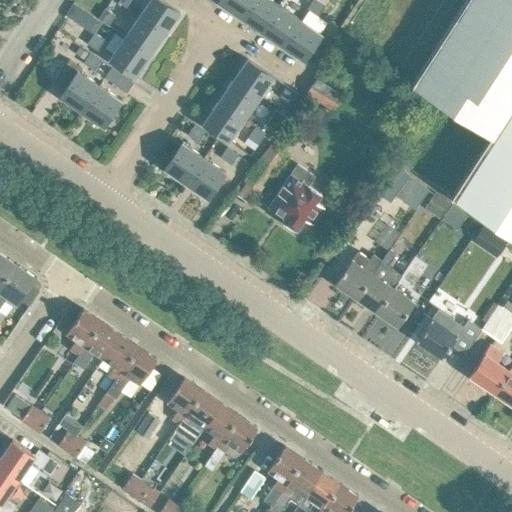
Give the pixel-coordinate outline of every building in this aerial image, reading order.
[(149,0),(139,16),(165,34),(180,12),(162,0),(149,0)] [(240,16),(250,0),(219,0),(219,2),(240,16)] [(261,30),(279,3),(274,0),(250,0),(240,16),(261,30)] [(325,5),(317,0),(312,0),(307,8),(318,15),(325,5)] [(511,0),(466,0),(413,83),(490,133),(452,193),(511,231),(511,0)] [(80,17),(84,11),(73,3),(65,14),(71,19),(80,17)] [(282,45),(301,18),(279,3),(261,30),(282,45)] [(98,17),(108,24),(116,14),(106,6),(98,17)] [(150,55),(165,34),(139,16),(124,37),(150,55)] [(301,18),(282,45),(304,59),(322,32),(301,18)] [(86,41),(96,49),(104,38),(94,31),(86,41)] [(136,76),(150,55),(124,37),(110,58),(136,76)] [(101,58),(90,50),(83,60),(94,68),(101,58)] [(77,106),(95,80),(80,70),(82,67),(70,58),(56,79),(67,87),(61,95),(77,106)] [(233,80),(259,98),(273,76),(248,58),(233,80)] [(133,82),(111,67),(105,76),(127,91),(133,82)] [(95,80),(77,106),(104,125),(122,99),(95,80)] [(244,119),(259,98),(233,80),(218,101),(244,119)] [(297,93),(287,86),(280,97),(290,103),(297,93)] [(229,141),(244,119),(218,101),(203,123),(229,141)] [(278,127),(285,118),(286,116),(275,109),(267,120),(278,127)] [(275,132),(287,141),(297,127),(285,118),(278,127),(275,132)] [(187,134),(198,141),(204,131),(193,124),(187,134)] [(247,137),(257,144),(265,134),(255,126),(247,137)] [(186,182),(204,156),(183,141),(165,167),(186,182)] [(287,155),(281,150),(271,143),(244,179),(260,191),(287,155)] [(227,146),(220,156),(231,164),(238,154),(227,146)] [(204,156),(186,182),(207,196),(225,170),(204,156)] [(298,163),(281,187),(270,203),(286,214),(283,217),(286,219),(284,222),(294,230),(296,227),(299,229),(306,218),(313,223),(324,206),(316,201),(321,193),(307,183),(313,173),(298,163)] [(400,168),(380,195),(390,202),(396,194),(414,208),(428,189),(400,168)] [(435,193),(434,195),(425,208),(440,217),(449,203),(435,193)] [(451,204),(442,218),(457,228),(466,214),(451,204)] [(383,230),(390,242),(406,233),(399,221),(383,230)] [(483,224),(473,239),(497,256),(507,241),(483,224)] [(357,296),(382,261),(372,255),(370,258),(358,250),(336,282),(357,296)] [(0,287),(17,263),(0,251),(0,287)] [(377,310),(415,256),(414,255),(401,275),(387,266),(394,255),(388,251),(382,261),(357,296),(377,310)] [(415,256),(377,310),(398,325),(420,294),(410,287),(426,263),(415,256)] [(0,307),(8,296),(19,304),(37,277),(17,263),(0,287),(0,307)] [(497,304),(493,311),(481,328),(501,341),(511,324),(511,302),(506,299),(501,307),(497,304)] [(77,363),(104,323),(83,308),(66,333),(78,340),(72,349),(78,354),(73,361),(77,363)] [(437,308),(429,321),(417,337),(443,355),(449,346),(462,355),(481,328),(467,318),(462,325),(437,308)] [(108,361),(125,337),(104,323),(77,363),(82,367),(94,351),(108,361)] [(106,409),(145,351),(125,337),(108,361),(113,364),(107,373),(115,379),(98,404),(106,409)] [(494,390),(509,369),(497,360),(502,352),(490,344),(469,373),(494,390)] [(145,351),(106,409),(107,410),(129,376),(150,390),(161,373),(151,367),(157,359),(145,351)] [(511,364),(509,369),(494,390),(511,402),(511,364)] [(175,429),(202,389),(183,376),(166,402),(167,402),(161,411),(178,422),(171,432),(173,433),(175,429)] [(175,429),(193,442),(204,426),(221,402),(202,389),(175,429)] [(15,393),(5,407),(23,419),(32,405),(15,393)] [(205,464),(239,414),(221,402),(204,426),(215,434),(209,443),(215,447),(204,464),(205,464)] [(34,427),(43,413),(32,405),(23,419),(34,427)] [(137,430),(148,438),(161,419),(149,411),(137,430)] [(43,413),(34,427),(40,432),(50,417),(43,413)] [(239,414),(205,464),(214,470),(231,444),(241,451),(257,427),(239,414)] [(68,450),(77,436),(68,429),(59,444),(68,450)] [(77,456),(87,442),(77,436),(68,450),(77,456)] [(0,460),(0,466),(20,480),(32,461),(50,473),(57,462),(40,450),(36,456),(14,440),(0,460)] [(271,505),(303,458),(284,445),(268,469),(279,477),(263,500),(271,505)] [(298,504),(321,470),(303,458),(271,505),(269,508),(275,511),(280,511),(290,498),(298,504)] [(131,494),(141,479),(132,473),(129,478),(111,465),(104,476),(131,494)] [(7,498),(20,480),(0,466),(0,501),(2,503),(0,506),(0,510),(2,511),(12,511),(17,505),(7,498)] [(265,477),(254,469),(240,490),(250,497),(265,477)] [(319,511),(339,482),(321,470),(298,504),(307,510),(305,511),(319,511)] [(141,479),(131,494),(140,500),(149,506),(159,491),(150,485),(141,479)] [(319,511),(359,511),(351,506),(358,495),(339,482),(319,511)] [(66,494),(56,510),(59,511),(72,511),(79,503),(66,494)] [(49,511),(54,506),(40,496),(28,511),(49,511)] [(172,511),(178,503),(168,497),(158,511),(172,511)] [(248,500),(238,511),(257,511),(259,510),(248,500)] [(178,503),(172,511),(185,511),(187,509),(178,503)]
